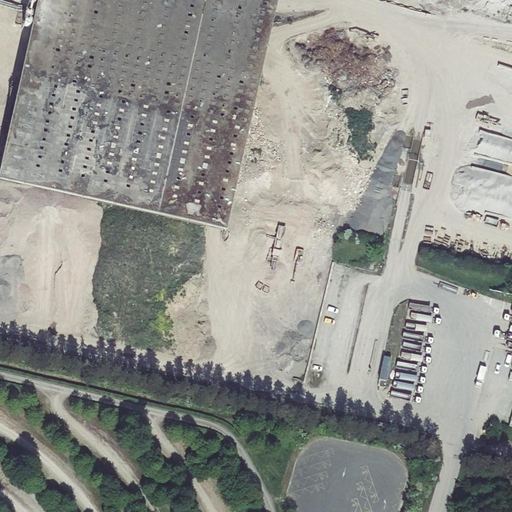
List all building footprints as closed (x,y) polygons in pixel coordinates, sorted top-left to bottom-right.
[(14,0),(12,11),(88,35),(97,0),(14,0)] [(37,245),(96,32),(98,26),(105,0),(97,0),(88,35),(64,123),(30,244),(37,245)] [(277,0),(105,0),(98,26),(262,69),(277,0)] [(0,63),(0,103),(64,123),(88,35),(12,11),(0,63)] [(262,69),(98,26),(96,32),(261,76),(262,69)] [(261,76),(96,32),(37,245),(213,285),(261,76)] [(0,236),(30,244),(64,123),(0,103),(0,236)]
